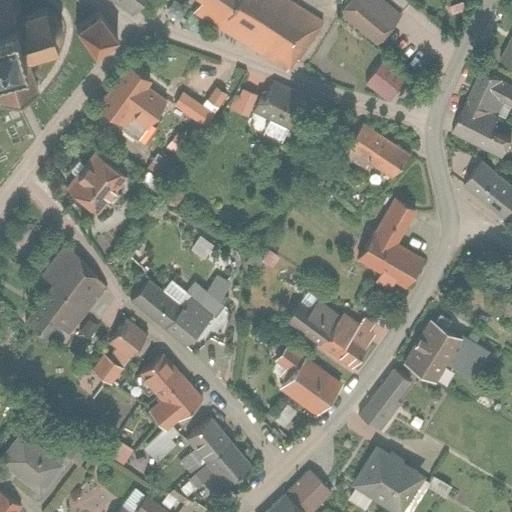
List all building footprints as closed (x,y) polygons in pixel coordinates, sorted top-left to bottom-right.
[(32,0),(0,0),(0,73),(22,67),(13,37),(41,29),(32,0)] [(89,0),(67,0),(60,5),(79,33),(102,17),(89,0)] [(194,0),(272,52),(305,4),(298,0),(194,0)] [(324,0),(357,28),(380,0),(324,0)] [(511,2),(508,0),(505,0),(485,39),(511,53),(511,2)] [(387,59),(361,40),(342,66),(367,85),(387,59)] [(108,47),(71,96),(99,117),(111,101),(129,113),(149,85),(128,73),(136,63),(108,47)] [(465,51),(451,81),(482,96),(489,83),(496,86),(504,69),(465,51)] [(250,68),(238,100),(279,114),(291,82),(250,68)] [(206,82),(194,73),(186,84),(198,92),(206,82)] [(236,81),(219,74),(211,94),(228,101),(236,81)] [(482,96),(451,81),(436,112),(486,136),(495,118),(476,109),(482,96)] [(343,106),(323,138),(346,153),(350,147),(372,162),(389,137),(343,106)] [(40,175),(72,199),(100,161),(67,138),(40,175)] [(462,145),(441,171),(483,205),(491,195),(504,178),(462,145)] [(511,205),(511,184),(504,178),(491,195),(509,210),(511,205)] [(332,241),(336,243),(358,256),(354,263),(369,271),(373,263),(386,270),(402,241),(373,225),(378,215),(390,195),(371,184),(354,214),(349,211),(332,241)] [(181,227),(194,238),(203,227),(190,216),(181,227)] [(21,262),(32,273),(6,312),(45,333),(89,270),(47,226),(21,262)] [(185,274),(203,289),(217,270),(198,257),(185,274)] [(114,285),(143,308),(160,288),(131,264),(114,285)] [(178,268),(160,288),(143,308),(168,331),(203,289),(185,274),(178,268)] [(277,285),(263,305),(296,328),(320,294),(298,278),(288,293),(277,285)] [(320,294),(296,328),(315,342),(339,307),(320,294)] [(94,333),(88,341),(104,351),(130,319),(105,300),(86,328),(94,333)] [(402,302),(375,342),(411,365),(439,323),(426,314),(430,309),(418,301),(413,309),(402,302)] [(357,320),(339,307),(315,342),(332,354),(337,347),(348,332),(357,320)] [(272,355),(284,338),(269,328),(256,344),(272,355)] [(348,332),(337,347),(345,354),(356,338),(348,332)] [(136,384),(125,394),(147,418),(187,381),(146,335),(116,362),(136,384)] [(104,351),(88,341),(83,337),(71,354),(91,369),(104,351)] [(272,355),(258,373),(296,401),(322,367),(284,338),(272,355)] [(368,347),(333,398),(360,417),(395,366),(368,347)] [(160,444),(174,459),(211,424),(190,400),(162,424),(172,434),(160,444)] [(44,448),(0,418),(0,462),(24,478),(44,448)] [(233,448),(211,424),(174,459),(195,482),(233,448)] [(354,430),(328,470),(376,501),(402,462),(354,430)] [(289,452),(262,480),(283,501),(310,473),(289,452)] [(255,474),(227,504),(235,511),(272,511),(283,501),(262,480),(255,474)] [(129,476),(114,497),(133,511),(148,511),(158,499),(129,476)] [(133,511),(114,497),(102,488),(83,511),(133,511)]
